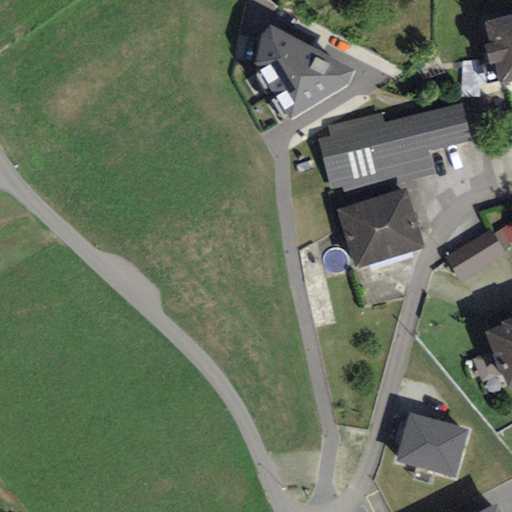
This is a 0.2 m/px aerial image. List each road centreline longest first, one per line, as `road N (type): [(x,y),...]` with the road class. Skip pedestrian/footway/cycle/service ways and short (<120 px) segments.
road 1 (residential): [(283,511),(242,420),(199,361),(36,205),(0,160)]
road 2 (residential): [(511,193),(459,212),(435,243),(363,480),(336,511)]
road 3 (track): [(274,165),(336,511)]
